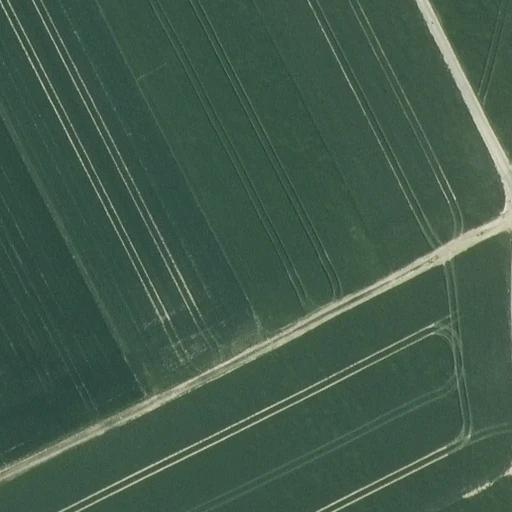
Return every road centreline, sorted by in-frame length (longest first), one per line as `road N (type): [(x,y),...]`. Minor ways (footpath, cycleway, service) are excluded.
road 1 (track): [(0,499),(511,226)]
road 2 (track): [(419,0),(511,183)]
